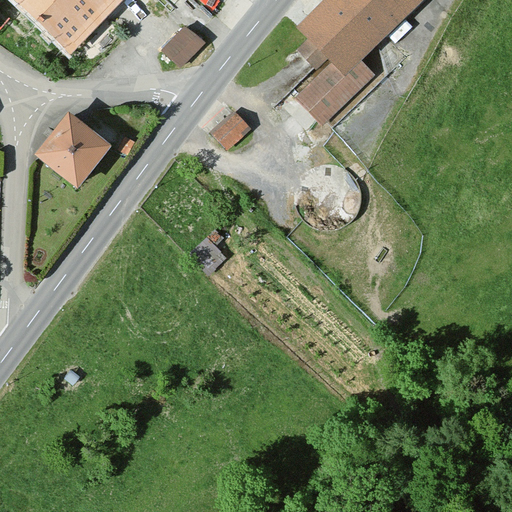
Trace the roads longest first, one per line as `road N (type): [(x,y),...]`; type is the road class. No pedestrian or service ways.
road 1 (tertiary): [(193,102),(14,344)]
road 2 (residential): [(24,88),(7,325),(14,344)]
road 3 (residential): [(24,88),(150,89),(193,102)]
road 4 (tertiary): [(276,0),(193,102)]
